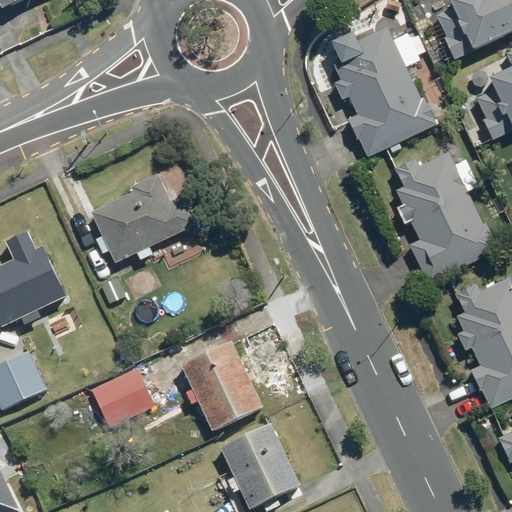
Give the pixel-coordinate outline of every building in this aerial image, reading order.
[(0,0),(0,5),(1,5),(5,14),(32,1),(33,3),(38,0),(0,0)] [(444,40),(455,62),(511,34),(511,0),(455,0),(450,3),(453,10),(437,18),(447,38),(444,40)] [(360,142),(368,159),(440,125),(430,104),(428,105),(425,99),(422,100),(407,69),(422,62),(420,57),(427,53),(420,37),(412,41),(408,34),(394,41),(388,29),(359,42),(355,34),(332,45),(342,65),(334,68),(341,82),(335,85),(343,103),(349,100),(358,118),(349,122),(359,142),(360,142)] [(484,122),(493,142),(511,132),(511,52),(506,56),(511,67),(511,70),(490,81),(495,92),(477,101),(487,120),(484,122)] [(428,285),(500,251),(487,225),(484,226),(468,194),(480,188),(467,162),(456,167),(450,154),(424,167),(422,162),(419,163),(417,160),(396,170),(405,189),(397,192),(403,206),(396,210),(405,228),(412,224),(420,242),(410,247),(428,285)] [(92,214),(116,266),(138,255),(142,262),(161,253),(158,246),(197,227),(184,200),(174,205),(159,175),(131,189),(133,194),(92,214)] [(14,262),(0,268),(0,327),(1,330),(22,321),(25,327),(42,319),(39,312),(68,299),(44,248),(38,251),(29,233),(6,244),(14,262)] [(482,392),(491,410),(511,400),(511,281),(511,280),(481,294),(478,286),(456,296),(465,315),(458,318),(465,333),(458,336),(466,352),(472,350),(481,368),(471,373),(480,393),(482,392)] [(233,343),(181,367),(213,433),(264,409),(233,343)] [(45,391),(29,355),(0,367),(0,406),(2,410),(45,391)] [(156,407),(139,370),(90,392),(108,430),(156,407)] [(272,425),(221,449),(250,511),(302,487),(272,425)] [(511,433),(499,440),(511,465),(511,464),(511,433)]
